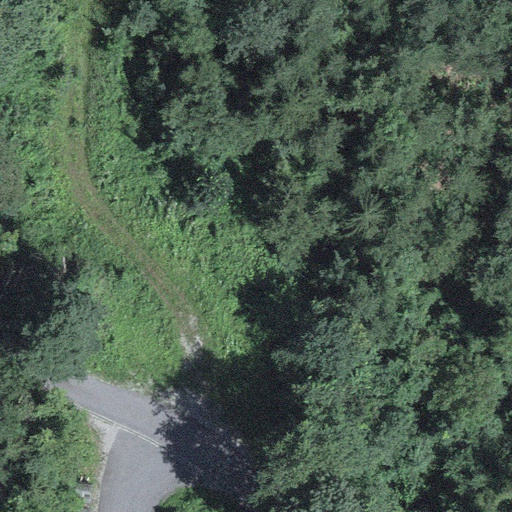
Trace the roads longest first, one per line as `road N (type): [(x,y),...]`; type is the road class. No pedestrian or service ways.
road 1 (track): [(79,0),(87,186),(196,348),(198,440)]
road 2 (track): [(0,351),(198,440),(280,495),(289,511)]
